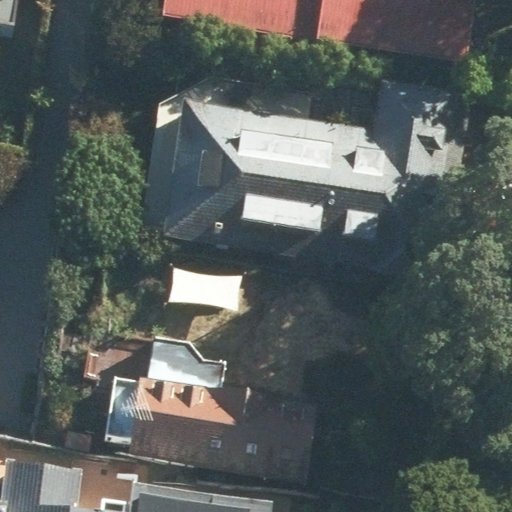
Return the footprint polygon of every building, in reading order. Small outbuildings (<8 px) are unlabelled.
[(47,19),(48,0),(0,0),(0,41),(16,44),(19,16),(47,19)] [(163,0),(161,52),(507,67),(510,0),(163,0)] [(317,271),(456,285),(469,167),(452,166),(460,83),(373,74),(368,126),(169,105),(153,254),(317,271)] [(252,282),(175,273),(169,315),(247,325),(252,282)] [(303,404),(311,344),(235,333),(227,394),(142,383),(131,463),(307,487),(319,406),(303,404)] [(444,333),(328,344),(332,387),(448,376),(444,333)] [(279,511),(281,504),(144,492),(142,511),(81,511),(71,511),(73,485),(3,478),(0,509),(0,511),(279,511)]
